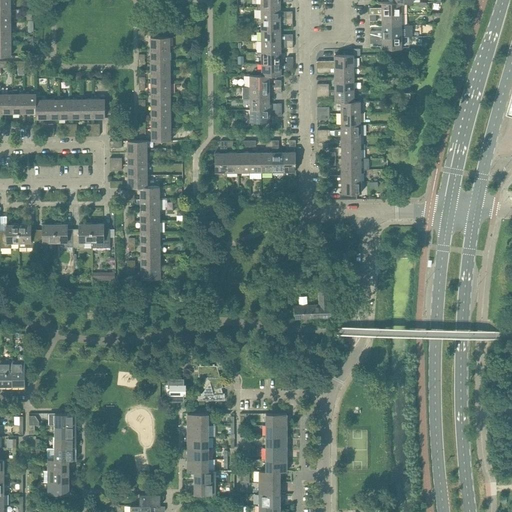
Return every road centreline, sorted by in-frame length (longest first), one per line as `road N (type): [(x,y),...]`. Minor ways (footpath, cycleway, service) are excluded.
road 1 (secondary): [(449,210),(436,322),(440,492)]
road 2 (secondary): [(467,490),(461,355),(475,209)]
road 3 (residential): [(368,211),(309,208),(304,35)]
road 4 (secondary): [(504,0),(449,210)]
road 5 (residential): [(368,211),(359,344),(329,394)]
road 6 (secondary): [(475,209),(511,62)]
road 7 (residential): [(0,183),(98,181),(97,146)]
